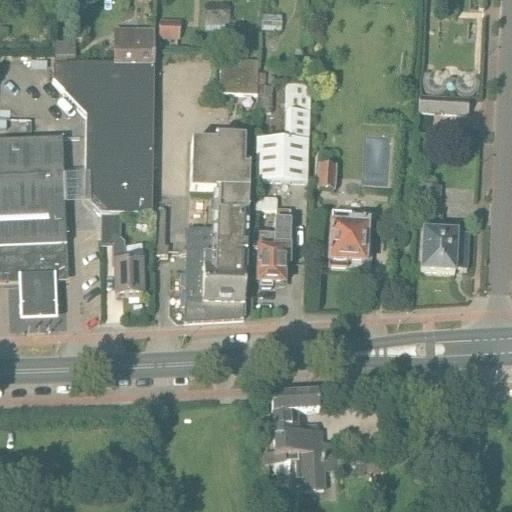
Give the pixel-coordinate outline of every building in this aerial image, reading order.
[(203,28),(229,27),(228,14),(203,14),(203,28)] [(181,40),(181,21),(162,20),(161,40),(181,40)] [(112,69),(153,69),(153,32),(113,32),(112,69)] [(74,44),(53,45),(54,67),(75,66),(74,44)] [(219,97),(256,98),(256,89),(257,76),(257,65),(220,63),(219,97)] [(153,69),(112,69),(52,68),(52,85),(85,120),(84,198),(92,198),(99,205),(93,211),(100,218),(99,246),(113,246),(115,300),(128,299),(128,302),(139,301),(139,299),(141,299),(140,265),(124,266),(124,251),(116,251),(116,218),(151,219),(153,69)] [(265,76),(257,76),(256,89),(264,89),(265,76)] [(451,84),(449,84),(446,84),(444,85),(442,82),(440,81),(438,80),(435,79),(432,78),(429,78),(428,79),(425,80),(423,81),(420,83),(419,84),(419,87),(419,89),(419,92),(421,94),(422,96),(423,98),(425,99),(427,101),(441,101),(467,103),(470,102),(472,101),(474,99),(476,96),(476,93),(476,89),(475,87),(473,85),(471,83),(469,81),(466,81),(465,80),(462,80),(459,81),(457,81),(456,83),(454,84),(453,85),(451,84)] [(306,186),(310,86),(284,88),(283,143),(255,142),(254,185),(306,186)] [(271,89),(264,89),(256,89),(256,98),(256,116),(271,117),(271,89)] [(468,105),(468,103),(467,103),(441,101),(427,101),(418,100),(417,116),(467,119),(467,117),(466,117),(467,105),(468,105)] [(0,144),(0,251),(65,249),(61,142),(0,144)] [(186,232),(184,326),(242,323),(243,309),(246,218),(249,170),(247,170),(247,171),(243,171),(244,143),(213,142),(213,143),(215,143),(215,147),(190,147),(189,196),(213,197),(212,217),(212,233),(186,232)] [(333,193),(334,169),(330,169),(330,156),(319,156),(318,169),(316,192),(333,193)] [(418,187),(417,211),(438,213),(439,189),(418,187)] [(271,287),(283,288),(283,268),(287,268),(289,216),(274,215),(275,202),(253,202),(253,215),(275,215),(274,237),(252,236),(252,253),(257,253),(256,287),(259,287),(259,291),(271,291),(271,287)] [(167,261),(167,249),(163,249),(164,214),(152,213),(151,261),(167,261)] [(347,267),(364,268),(365,244),(371,245),(372,226),(372,218),(331,216),(330,227),(328,266),(328,271),(347,271),(347,267)] [(421,234),(419,276),(453,278),(453,274),(465,275),(467,237),(440,235),(441,224),(423,223),(423,234),(421,234)] [(0,283),(66,281),(65,249),(0,251),(0,283)] [(53,275),(18,276),(19,325),(55,324),(53,275)] [(317,396),(270,398),(273,453),(265,454),(266,468),(273,467),(274,480),(288,481),(289,466),(293,465),(295,481),(300,481),(301,495),(325,494),(323,475),(335,475),(334,446),(319,446),(319,436),(290,437),(289,416),(318,414),(317,396)] [(375,461),(338,461),(338,480),(363,479),(364,475),(384,476),(384,464),(375,463),(375,461)] [(138,488),(138,469),(90,472),(90,491),(138,488)]
